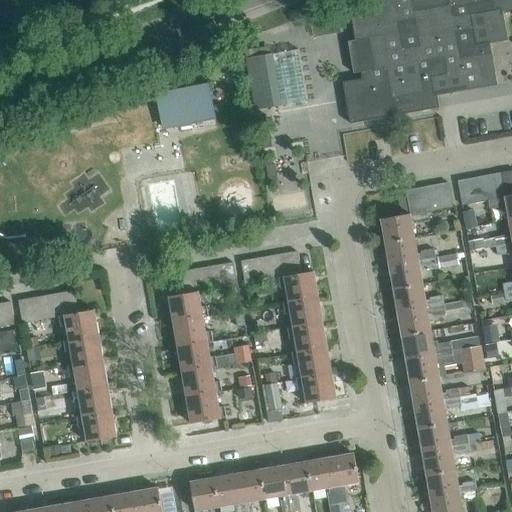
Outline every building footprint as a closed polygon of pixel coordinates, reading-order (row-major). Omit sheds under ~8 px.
[(363,79),(343,82),(350,124),(440,108),(437,95),(497,85),(491,53),(489,43),(507,40),(503,14),(511,10),(511,0),(379,0),(382,13),(352,18),(354,30),(356,40),(348,41),(354,73),(362,72),(363,79)] [(338,18),(312,23),(315,37),(341,33),(338,18)] [(298,50),(246,59),(255,110),(307,101),(298,50)] [(214,119),(208,85),(158,95),(164,128),(214,119)] [(511,219),(511,171),(501,173),(505,197),(494,199),(488,200),(490,209),(502,207),(501,205),(506,204),(509,221),(511,219)] [(505,197),(501,173),(490,175),(494,199),(505,197)] [(494,199),(490,175),(479,177),(484,201),(488,200),(494,199)] [(484,201),(479,177),(469,179),(473,203),(484,201)] [(473,203),(469,179),(458,181),(462,205),(471,204),(473,203)] [(448,183),(438,185),(442,209),(453,207),(448,183)] [(442,209),(438,185),(427,187),(432,211),(442,209)] [(432,211),(427,187),(417,188),(421,213),(427,212),(432,211)] [(421,213),(417,188),(406,190),(410,214),(421,213)] [(475,208),(464,210),(467,228),(478,226),(475,208)] [(429,221),(427,212),(421,213),(410,214),(381,219),(385,243),(414,238),(412,221),(416,221),(417,223),(429,221)] [(511,243),(511,219),(509,221),(511,235),(511,236),(507,238),(507,236),(495,238),(496,247),(511,243)] [(417,254),(414,238),(385,243),(390,266),(436,258),(434,249),(422,251),(422,253),(417,254)] [(483,240),(469,242),(470,251),(484,249),(483,240)] [(511,243),(496,247),(498,256),(510,253),(510,251),(511,250),(511,243)] [(297,252),(286,254),(290,276),(301,274),(297,252)] [(290,276),(286,254),(275,256),(279,278),(290,276)] [(456,254),(437,258),(439,268),(458,265),(456,254)] [(279,278),(275,256),(264,258),(268,280),(279,278)] [(268,280),(264,258),(253,259),(257,282),(268,280)] [(437,267),(436,258),(390,266),(394,289),(423,284),(420,268),(425,267),(425,269),(437,267)] [(257,282),(253,259),(241,261),(245,284),(257,282)] [(234,263),(222,265),(226,287),(238,285),(234,263)] [(226,287),(222,265),(211,267),(215,289),(226,287)] [(215,289),(211,267),(200,269),(204,291),(215,289)] [(204,291),(200,269),(189,271),(193,293),(199,292),(204,291)] [(193,293),(189,271),(178,273),(182,295),(193,293)] [(279,278),(280,289),(285,288),(288,302),(283,303),(319,297),(314,272),(301,274),(290,276),(279,278)] [(511,291),(511,282),(503,284),(505,293),(511,291)] [(426,300),(423,284),(394,289),(398,313),(444,304),(442,295),(430,297),(430,299),(426,300)] [(228,289),(216,291),(217,299),(230,297),(228,289)] [(78,313),(75,291),(63,293),(67,315),(78,313)] [(202,307),(199,292),(193,293),(182,295),(168,297),(173,322),(208,316),(207,306),(202,307)] [(67,315),(63,293),(52,295),(56,317),(60,317),(67,315)] [(56,317),(52,295),(41,297),(45,319),(56,317)] [(503,295),(491,297),(493,306),(505,304),(503,295)] [(45,319),(41,297),(30,299),(34,321),(45,319)] [(323,322),(319,297),(283,303),(285,314),(290,313),(292,327),(288,328),(288,329),(323,322)] [(34,321),(30,299),(19,301),(23,323),(34,321)] [(11,302),(0,303),(0,305),(4,326),(15,324),(11,302)] [(458,302),(444,304),(445,313),(446,315),(460,313),(458,302)] [(445,313),(444,304),(398,313),(402,336),(431,331),(428,314),(433,313),(433,315),(445,313)] [(99,335),(97,321),(95,310),(78,313),(67,315),(60,317),(61,327),(66,326),(69,341),(64,341),(64,342),(99,335)] [(243,314),(235,315),(237,327),(245,325),(243,314)] [(206,332),(204,321),(204,318),(209,317),(208,316),(173,322),(177,348),(213,341),(211,331),(206,332)] [(328,348),(323,322),(288,329),(290,339),(294,338),(297,352),(292,353),(292,354),(328,348)] [(495,326),(483,329),(486,344),(498,342),(495,326)] [(0,336),(3,352),(19,349),(15,330),(0,332),(0,336)] [(434,347),(431,331),(402,336),(406,359),(452,351),(451,343),(450,341),(438,344),(439,346),(434,347)] [(266,332),(254,334),(256,342),(267,340),(266,332)] [(104,361),(99,335),(64,342),(66,352),(71,352),(73,366),(68,366),(68,367),(104,361)] [(37,338),(26,340),(27,348),(38,346),(37,338)] [(478,338),(451,343),(452,351),(459,349),(480,346),(478,338)] [(213,342),(213,341),(177,348),(182,373),(217,367),(215,356),(211,357),(208,343),(213,342)] [(498,342),(486,344),(488,354),(489,360),(507,357),(504,341),(498,342)] [(253,361),(250,345),(234,347),(236,364),(253,361)] [(38,346),(27,348),(30,361),(41,359),(39,346),(38,346)] [(480,346),(459,349),(463,372),(485,369),(481,346),(480,346)] [(332,373),(328,348),(292,354),(294,364),(299,363),(301,377),(297,378),(297,379),(332,373)] [(441,360),(441,362),(454,360),(452,351),(406,359),(410,382),(439,377),(436,361),(441,360)] [(21,361),(13,362),(16,378),(24,377),(21,361)] [(108,386),(104,361),(68,367),(70,378),(75,377),(77,391),(73,392),(108,386)] [(217,367),(182,373),(186,398),(222,392),(220,381),(215,382),(213,368),(217,367)] [(43,371),(32,373),(35,390),(46,388),(43,371)] [(337,398),(332,373),(297,379),(298,389),(303,388),(306,404),(337,398)] [(274,374),(267,375),(268,385),(275,384),(276,384),(274,374)] [(250,377),(239,379),(241,390),(252,389),(250,377)] [(442,393),(439,377),(410,382),(414,405),(460,397),(459,388),(446,390),(447,392),(442,393)] [(284,418),(278,383),(276,384),(275,384),(268,385),(263,386),(269,421),(284,418)] [(68,385),(52,388),(53,396),(69,394),(68,385)] [(113,411),(108,386),(73,392),(75,403),(79,402),(82,416),(77,417),(77,418),(113,411)] [(21,390),(18,394),(20,400),(29,398),(27,388),(21,390)] [(504,389),(494,391),(496,402),(506,401),(504,389)] [(253,390),(237,393),(238,401),(254,398),(253,390)] [(222,392),(186,398),(191,424),(226,418),(224,406),(219,407),(217,393),(222,392)] [(476,395),(460,397),(462,406),(462,410),(478,407),(476,395)] [(39,411),(49,410),(46,396),(37,398),(39,411)] [(449,406),(450,408),(462,406),(460,397),(414,405),(418,429),(447,424),(444,407),(449,406)] [(30,402),(22,404),(24,416),(32,414),(30,402)] [(117,437),(113,411),(77,418),(79,428),(84,427),(86,442),(117,437)] [(450,439),(447,424),(418,429),(422,452),(468,444),(467,435),(467,434),(455,436),(455,439),(450,439)] [(479,433),(467,435),(468,444),(480,442),(479,433)] [(32,442),(20,444),(22,452),(34,450),(32,442)] [(458,455),(470,453),(468,444),(422,452),(426,475),(456,470),(453,453),(457,453),(458,455)] [(59,445),(49,446),(50,456),(60,455),(59,445)] [(359,482),(354,453),(330,458),(338,504),(347,502),(345,490),(343,490),(342,485),(359,482)] [(338,504),(330,458),(307,462),(312,491),(328,488),(329,493),(327,493),(329,505),(338,504)] [(312,491),(307,462),(284,466),(292,511),(301,510),(299,498),(296,498),(296,493),(312,491)] [(290,511),(292,511),(284,466),(260,470),(266,499),(282,496),(283,501),(281,501),(282,511),(290,511)] [(266,499),(260,470),(237,474),(243,511),(253,511),(252,506),(250,506),(249,502),(266,499)] [(458,486),(456,470),(426,475),(431,498),(477,490),(475,481),(463,483),(463,485),(458,486)] [(243,511),(237,474),(214,478),(219,507),(236,504),(236,509),(234,509),(234,511),(243,511)] [(490,475),(479,477),(481,490),(492,487),(490,475)] [(219,507),(214,478),(190,482),(195,511),(196,511),(203,511),(203,510),(219,507)] [(162,511),(158,488),(135,492),(138,511),(162,511)] [(478,499),(477,490),(431,498),(432,511),(462,511),(461,500),(466,499),(466,501),(478,499)] [(138,511),(135,492),(111,496),(114,511),(138,511)] [(114,511),(111,496),(88,500),(90,511),(114,511)] [(90,511),(88,500),(65,504),(66,511),(90,511)]
